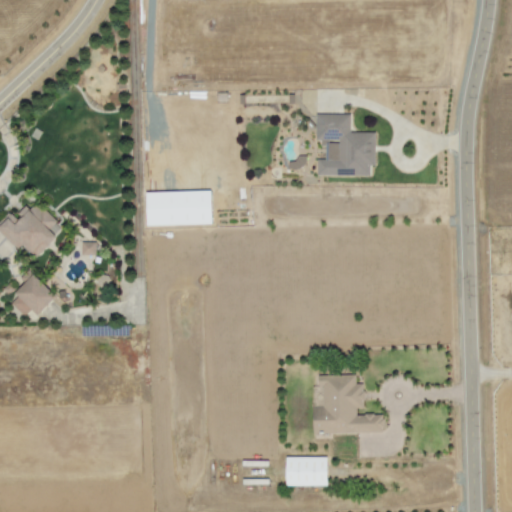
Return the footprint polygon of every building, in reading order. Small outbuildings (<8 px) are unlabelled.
[(349,114),(315,114),(315,143),(325,144),(324,160),(316,160),(316,176),(369,176),(369,166),(374,166),(375,132),(349,132),(349,114)] [(212,224),(211,191),(145,193),(146,226),(212,224)] [(0,220),(0,232),(17,250),(22,245),(34,258),(62,230),(35,203),(28,209),(25,206),(14,217),(9,212),(0,220)] [(95,255),(95,243),(81,242),(80,255),(95,255)] [(55,295),(27,270),(19,279),(25,284),(8,303),(24,316),(30,310),(37,316),(55,295)] [(382,432),(382,414),(356,415),(356,409),(363,408),(362,384),(355,384),(355,375),(318,376),(318,386),(312,386),(313,434),(382,432)] [(326,457),(285,458),(285,486),(326,486),(326,457)]
